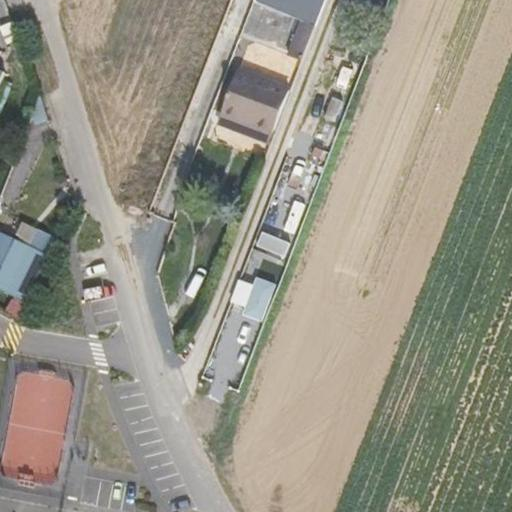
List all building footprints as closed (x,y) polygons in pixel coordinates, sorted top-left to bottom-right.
[(282,0),(318,11),(320,0),(282,0)] [(268,156),(292,84),(239,66),(214,137),(268,156)] [(216,148),(187,222),(208,231),(238,157),(216,148)] [(0,261),(2,262),(18,224),(4,219),(0,227),(0,261)] [(35,277),(50,238),(18,224),(2,262),(35,277)]
